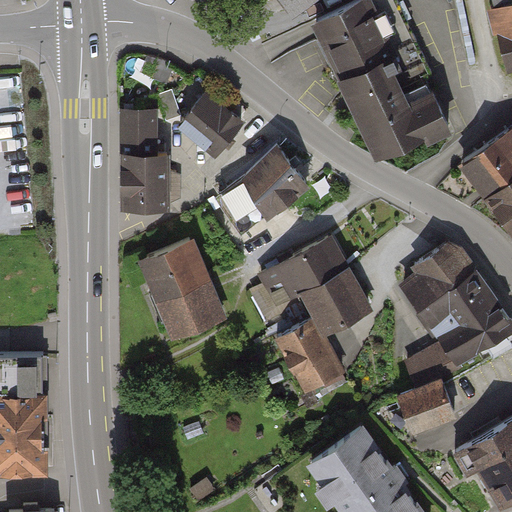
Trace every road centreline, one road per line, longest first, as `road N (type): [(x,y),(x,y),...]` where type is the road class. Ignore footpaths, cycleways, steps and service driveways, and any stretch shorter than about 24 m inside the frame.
road 1 (residential): [(511,265),(471,224),(370,171),(197,41),(143,24),(82,25)]
road 2 (secondary): [(102,511),(91,425),(82,25)]
